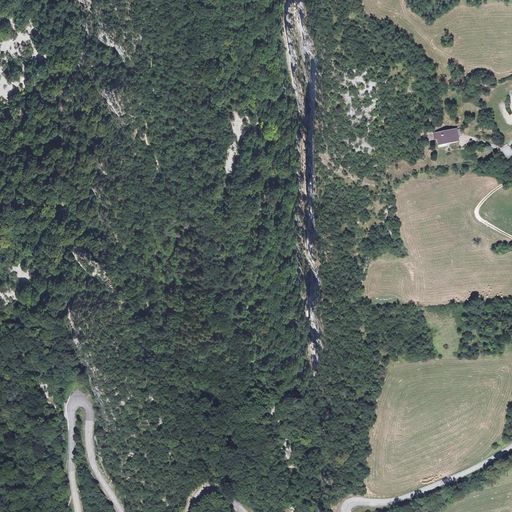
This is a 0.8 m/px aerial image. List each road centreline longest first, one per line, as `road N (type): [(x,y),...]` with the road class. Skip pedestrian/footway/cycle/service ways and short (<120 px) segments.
road 1 (tertiary): [(77,511),(70,469),(75,400),(88,406),(92,468),(118,511)]
road 2 (tertiary): [(344,511),(350,502),(418,491),(511,446)]
